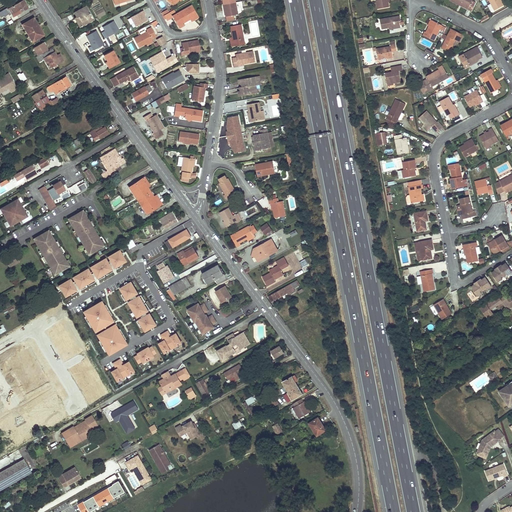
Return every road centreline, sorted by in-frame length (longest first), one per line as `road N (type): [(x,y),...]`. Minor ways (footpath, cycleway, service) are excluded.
road 1 (motorway): [(295,0),(394,511)]
road 2 (motorway): [(414,511),(315,0)]
road 3 (tertiary): [(197,219),(336,402),(356,460),(356,511)]
road 4 (residential): [(511,100),(441,142),(433,169),(445,233)]
road 5 (tertiary): [(39,0),(131,129)]
road 6 (residential): [(209,159),(221,77),(212,28)]
